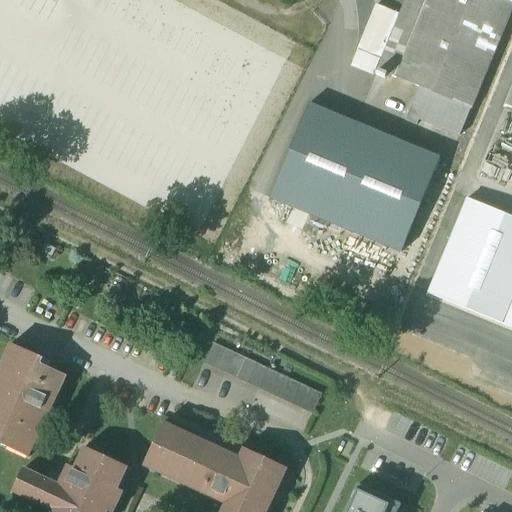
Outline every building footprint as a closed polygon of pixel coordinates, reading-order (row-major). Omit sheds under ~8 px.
[(511,0),(406,0),(381,61),(378,71),(376,76),(385,79),(387,75),(419,88),(471,110),(511,7),(511,0)] [(400,16),(376,7),(357,52),(352,66),(371,74),(376,59),(381,61),(400,16)] [(405,121),(417,126),(419,121),(459,137),(471,110),(419,88),(405,121)] [(440,160),(309,105),(270,199),(401,253),(440,160)] [(503,326),(511,306),(511,221),(470,203),(431,295),(503,326)] [(511,306),(503,326),(511,329),(511,306)] [(321,394),(212,344),(203,364),(312,415),(321,394)] [(41,360),(10,346),(0,366),(0,446),(28,459),(48,416),(46,415),(56,395),(58,396),(65,379),(38,366),(41,360)] [(242,450),(235,465),(182,441),(185,434),(163,424),(142,467),(224,505),(220,511),(266,511),(286,470),(242,450)] [(83,449),(73,470),(67,467),(57,486),(23,470),(12,494),(50,511),(113,511),(122,494),(117,491),(127,470),(83,449)] [(398,511),(401,507),(358,487),(345,511),(398,511)]
